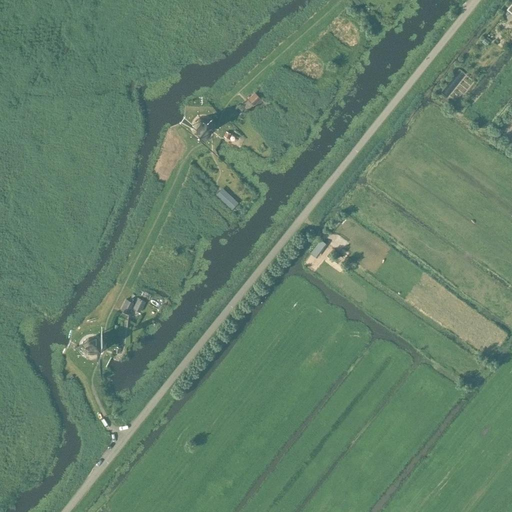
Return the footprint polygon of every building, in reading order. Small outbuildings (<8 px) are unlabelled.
[(247,99),(253,105),(260,98),(255,93),(247,99)] [(191,125),(192,129),(193,132),(195,134),(197,136),(201,137),(204,137),(207,136),(210,134),(212,132),(213,129),(213,126),(212,122),(210,120),(207,118),(204,117),(200,117),(197,118),(195,120),(193,122),(192,125),(191,125)] [(226,192),(219,199),(231,210),(238,203),(226,192)] [(138,298),(133,308),(139,311),(144,301),(138,298)] [(120,311),(125,313),(127,314),(131,308),(133,303),(129,301),(126,299),(120,310),(120,311)] [(82,347),(82,349),(82,350),(83,352),(86,355),(88,356),(91,357),(94,356),(97,354),(99,352),(100,349),(100,346),(100,343),(99,341),(96,339),(94,337),(91,337),(88,338),(85,339),(83,341),(82,344),(82,347)]
